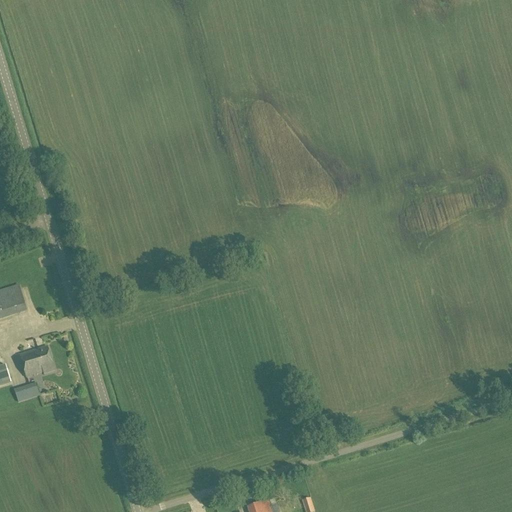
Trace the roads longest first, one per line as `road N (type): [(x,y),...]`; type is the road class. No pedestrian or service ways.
road 1 (unclassified): [(151,511),(511,402)]
road 2 (tertiary): [(138,511),(46,217)]
road 3 (tertiary): [(46,217),(0,62)]
